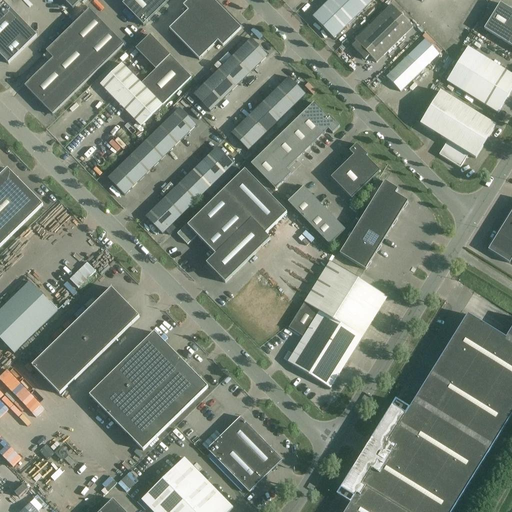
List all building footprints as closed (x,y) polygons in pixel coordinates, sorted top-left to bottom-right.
[(0,0),(0,55),(8,64),(37,36),(0,0)] [(81,0),(63,0),(72,9),(81,0)] [(143,26),(169,0),(126,0),(122,4),(143,26)] [(199,60),(218,42),(223,47),(241,29),(213,0),(189,0),(183,6),(188,11),(169,29),(199,60)] [(334,39),(362,11),(373,0),(330,0),(312,17),(334,39)] [(511,11),(500,3),(484,29),(511,46),(511,11)] [(391,6),(355,41),(376,63),(413,28),(391,6)] [(124,45),(106,28),(89,10),(67,31),(46,52),(53,59),(24,87),(52,115),(124,45)] [(135,50),(155,70),(170,56),(150,36),(135,50)] [(251,39),(236,53),(193,95),(210,112),(268,56),(251,39)] [(439,55),(425,40),(386,77),(400,92),(439,55)] [(485,58),(468,48),(446,82),(463,92),(485,58)] [(191,78),(170,56),(141,84),(162,105),(191,78)] [(511,75),(485,58),(463,92),(498,114),(511,90),(511,75)] [(100,85),(141,127),(162,106),(122,64),(100,85)] [(289,78),(245,120),(231,134),(248,151),(305,95),(289,78)] [(420,125),(447,142),(439,155),(460,168),(468,155),(475,159),(496,126),(440,92),(420,125)] [(287,170),(304,153),(328,130),(332,134),(340,127),(329,116),(327,117),(314,103),(251,165),(275,190),(284,181),(291,175),(287,170)] [(124,196),(139,182),(196,126),(180,109),(108,179),(124,196)] [(367,156),(356,144),(349,151),(353,156),(331,178),(352,199),(380,172),(366,157),(367,156)] [(162,235),(220,179),(234,165),(217,147),(145,217),(162,235)] [(0,247),(43,206),(7,169),(0,176),(0,247)] [(270,239),(265,234),(287,213),(245,171),(195,219),(194,218),(177,234),(187,245),(197,236),(215,255),(206,264),(225,283),(270,239)] [(385,182),(361,220),(340,254),(365,270),(408,202),(395,194),(398,190),(385,182)] [(303,188),(289,202),(288,203),(329,246),(345,230),(303,188)] [(511,211),(488,250),(509,264),(511,259),(511,211)] [(288,328),(303,337),(287,363),(330,389),(387,297),(330,262),(288,328)] [(87,263),(70,280),(78,289),(95,272),(87,263)] [(29,283),(0,310),(0,339),(14,354),(57,311),(29,283)] [(60,395),(139,317),(111,289),(32,366),(60,395)] [(451,511),(511,415),(511,328),(506,339),(467,315),(459,329),(450,343),(432,372),(415,400),(402,392),(343,487),(356,495),(345,511),(451,511)] [(154,333),(89,396),(143,451),(208,388),(154,333)] [(282,460),(240,417),(207,450),(249,493),(272,470),(273,471),(277,468),(276,467),(282,460)] [(141,500),(152,511),(229,511),(233,508),(184,458),(141,500)] [(124,511),(113,500),(100,511),(124,511)]
